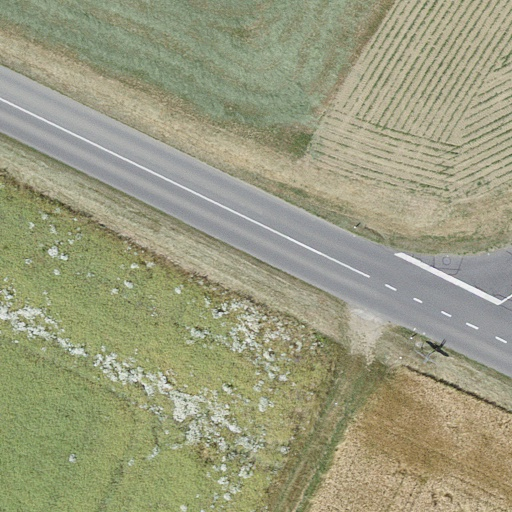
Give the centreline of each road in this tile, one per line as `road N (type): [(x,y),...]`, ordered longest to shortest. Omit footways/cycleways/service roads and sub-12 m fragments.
road 1 (tertiary): [(470,323),(0,99)]
road 2 (track): [(392,286),(286,511)]
